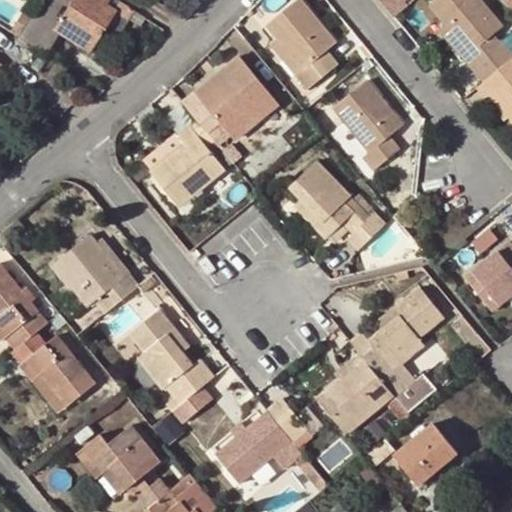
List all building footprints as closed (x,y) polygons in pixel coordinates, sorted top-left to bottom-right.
[(72,0),(42,0),(37,11),(33,16),(54,29),(72,0)] [(72,0),(54,29),(59,33),(87,51),(99,32),(113,11),(103,4),(106,0),(72,0)] [(113,11),(99,32),(113,42),(134,13),(113,0),(106,0),(103,4),(113,11)] [(294,0),(267,23),(278,36),(305,67),(316,58),(326,49),(334,42),(299,0),(294,0)] [(405,0),(380,0),(391,13),(406,0),(405,0)] [(472,63),(485,78),(511,53),(511,35),(480,0),(431,0),(430,1),(447,23),(463,43),(457,47),(462,53),(465,55),(494,31),(500,39),(472,63)] [(41,50),(45,53),(59,33),(54,29),(33,16),(19,37),(41,50)] [(441,27),(457,47),(463,43),(447,23),(441,27)] [(465,55),(472,63),(500,39),(494,31),(465,55)] [(305,67),(278,36),(270,43),(295,74),(305,67)] [(336,62),(326,49),(316,58),(326,71),(336,62)] [(511,53),(485,78),(478,84),(488,95),(493,92),(508,110),(511,114),(511,53)] [(200,119),(209,130),(223,119),(227,126),(255,102),(262,109),(277,96),(242,54),(186,100),(200,119)] [(305,67),(295,74),(306,86),(326,71),(316,58),(305,67)] [(380,136),(387,129),(399,120),(363,76),(330,103),(343,120),(367,146),(380,136)] [(493,92),(488,95),(504,114),(508,110),(493,92)] [(255,102),(227,126),(234,133),(262,109),(255,102)] [(208,145),(216,139),(214,137),(209,130),(200,119),(181,133),(188,141),(154,168),(153,170),(181,204),(227,166),(208,145)] [(209,130),(214,137),(227,126),(223,119),(209,130)] [(337,125),(360,152),(367,146),(343,120),(337,125)] [(380,136),(391,149),(397,142),(387,129),(380,136)] [(188,141),(181,133),(180,131),(146,159),(154,168),(188,141)] [(367,146),(360,152),(370,166),(391,149),(380,136),(367,146)] [(223,148),(216,139),(208,145),(227,166),(234,161),(223,148)] [(287,183),(298,194),(312,208),(306,214),(325,233),(350,208),(342,199),(347,193),(312,158),(287,183)] [(312,208),(298,194),(291,200),(306,214),(312,208)] [(381,223),(367,210),(344,235),(356,248),(381,223)] [(375,261),(405,237),(394,223),(363,247),(375,261)] [(141,283),(141,282),(129,268),(124,273),(100,244),(90,233),(56,260),(92,303),(97,299),(107,310),(141,283)] [(105,240),(100,244),(124,273),(129,268),(105,240)] [(511,292),(511,245),(509,242),(468,277),(493,308),(511,292)] [(39,333),(49,325),(39,313),(32,304),(23,293),(2,265),(0,266),(0,318),(1,319),(0,320),(0,335),(5,342),(8,340),(18,351),(39,333)] [(141,282),(141,283),(145,289),(159,278),(154,272),(141,282)] [(363,328),(351,338),(359,348),(364,355),(395,391),(406,381),(393,365),(425,340),(419,333),(444,312),(419,284),(383,313),(389,320),(381,326),(369,335),(363,328)] [(23,293),(32,304),(37,300),(28,289),(23,293)] [(204,383),(217,373),(203,356),(195,362),(185,350),(179,342),(187,336),(162,307),(131,332),(145,350),(138,356),(165,388),(167,386),(181,402),(204,383)] [(376,319),(381,326),(389,320),(383,313),(376,319)] [(18,351),(14,354),(23,365),(26,363),(43,382),(46,379),(68,406),(95,384),(57,338),(49,344),(39,333),(18,351)] [(193,344),(187,336),(179,342),(185,350),(193,344)] [(339,375),(364,355),(359,348),(334,369),(339,375)] [(347,431),(395,391),(364,355),(339,375),(317,394),(347,431)] [(26,363),(23,365),(21,367),(37,386),(43,382),(26,363)] [(58,415),(68,406),(46,379),(43,382),(37,386),(58,415)] [(215,396),(204,383),(181,402),(173,409),(184,421),(215,396)] [(272,411),(294,438),(309,426),(284,396),(270,408),(272,411)] [(241,482),(294,438),(272,411),(270,408),(249,425),(239,434),(216,453),(241,482)] [(239,434),(249,425),(244,419),(233,428),(239,434)] [(392,455),(412,481),(426,470),(429,474),(456,453),(431,423),(392,455)] [(128,492),(130,490),(147,477),(164,463),(135,426),(112,445),(104,435),(86,451),(104,475),(109,470),(128,492)] [(367,453),(375,464),(395,448),(386,438),(367,453)] [(104,475),(86,451),(81,455),(99,479),(104,475)] [(123,496),(128,492),(109,470),(104,475),(123,496)] [(426,470),(412,481),(416,485),(429,474),(426,470)] [(161,500),(172,490),(164,480),(155,487),(147,477),(130,490),(137,499),(142,495),(152,507),(161,500)] [(152,507),(146,511),(200,511),(199,510),(195,511),(189,511),(172,490),(161,500),(152,507)] [(511,511),(511,495),(494,510),(495,511),(511,511)] [(346,511),(337,500),(321,511),(346,511)]
